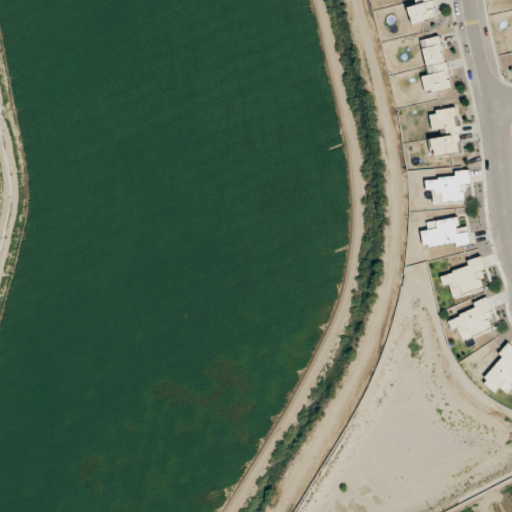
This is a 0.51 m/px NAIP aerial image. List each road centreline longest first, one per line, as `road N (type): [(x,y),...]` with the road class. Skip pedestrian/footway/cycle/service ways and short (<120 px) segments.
road 1 (residential): [(461,0),(495,155)]
road 2 (residential): [(495,155),(474,0)]
